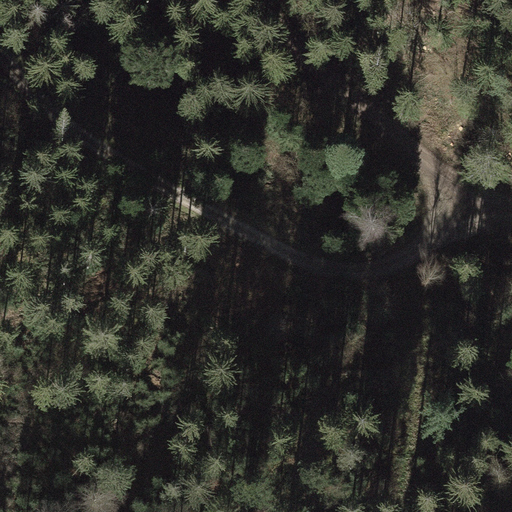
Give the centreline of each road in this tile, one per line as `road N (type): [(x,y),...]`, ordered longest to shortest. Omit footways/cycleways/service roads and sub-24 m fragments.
road 1 (track): [(447,197),(407,248),(348,274),(225,242),(72,142),(0,47)]
road 2 (track): [(246,0),(314,90),(447,197),(511,215)]
